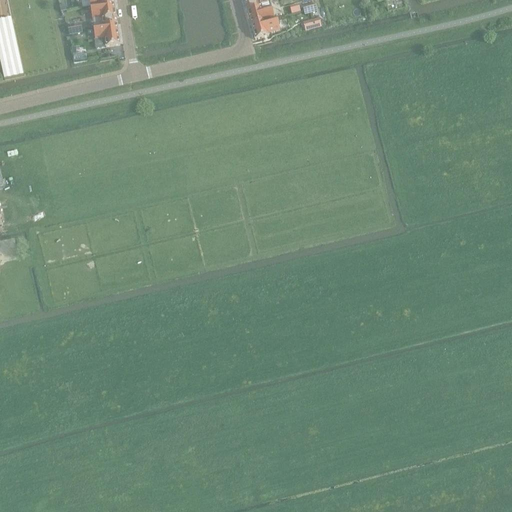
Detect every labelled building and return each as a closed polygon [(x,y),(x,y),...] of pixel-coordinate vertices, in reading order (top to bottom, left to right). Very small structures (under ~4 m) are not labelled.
[(251,27),(274,20),(271,9),(262,11),(260,3),(246,7),(251,27)] [(117,25),(114,5),(91,8),(94,28),(117,25)] [(298,5),(290,8),(292,15),(300,13),(298,5)] [(0,56),(6,80),(24,76),(12,19),(0,21),(0,56)] [(276,20),(274,20),(251,27),(255,41),(269,38),(268,35),(280,32),(276,20)] [(117,25),(94,28),(95,41),(105,40),(106,49),(121,47),(117,25)]
